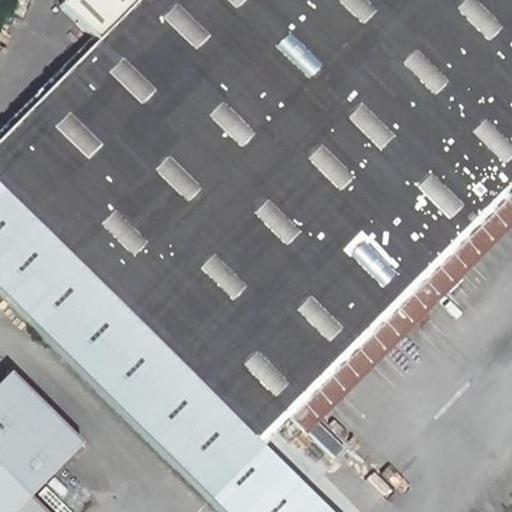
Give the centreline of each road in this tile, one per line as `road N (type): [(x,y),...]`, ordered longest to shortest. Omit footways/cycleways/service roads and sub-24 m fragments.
road 1 (unknown): [(422,511),(422,477),(449,422),(511,337)]
road 2 (unknown): [(0,385),(36,392),(89,426),(110,449),(137,511)]
